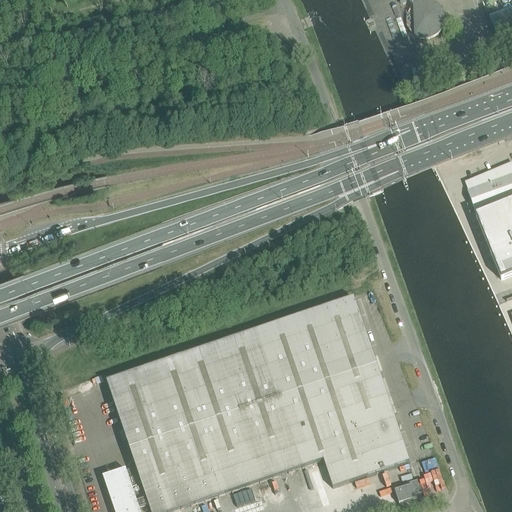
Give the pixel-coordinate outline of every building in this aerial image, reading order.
[(399,0),(401,4),(409,1),(414,8),(415,37),(417,38),(418,38),(419,39),(421,39),(423,40),(424,40),(425,40),(427,40),(429,40),(430,39),(432,39),(433,38),(435,37),(437,36),(438,35),(439,34),(440,32),(442,31),(442,29),(443,27),(443,26),(444,24),(444,22),(444,21),(444,20),(444,18),(443,17),(443,16),(442,14),(442,13),(441,12),(440,10),(439,9),(438,8),(437,7),(436,6),(434,6),(432,5),(430,4),(431,0),(399,0)] [(492,0),(481,0),(485,11),(495,7),(492,0)] [(511,20),(506,3),(495,7),(504,29),(511,25),(511,20)] [(495,7),(485,11),(493,33),(504,29),(495,7)] [(415,37),(414,8),(412,9),(409,12),(407,19),(407,27),(411,34),(415,37)] [(344,130),(370,197),(375,195),(384,192),(358,126),(351,128),(345,130),(344,130)] [(468,192),(476,215),(511,202),(511,164),(465,184),(468,192)] [(511,203),(476,218),(477,221),(486,243),(491,257),(500,279),(501,281),(511,277),(511,203)] [(127,471),(103,479),(114,511),(140,511),(149,508),(150,511),(178,511),(324,463),(333,490),(388,471),(410,464),(354,300),(107,384),(139,476),(129,480),(127,471)] [(409,488),(395,492),(400,506),(417,500),(415,496),(423,493),(419,481),(411,483),(408,484),(409,488)]
